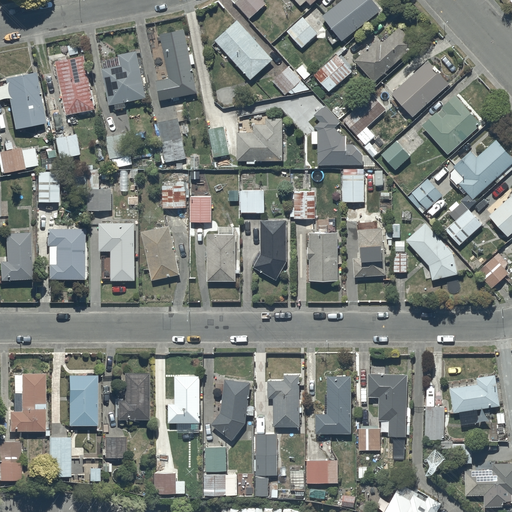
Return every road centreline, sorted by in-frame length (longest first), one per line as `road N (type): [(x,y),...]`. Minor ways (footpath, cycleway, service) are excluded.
road 1 (residential): [(0,327),(511,321)]
road 2 (residential): [(0,25),(125,0)]
